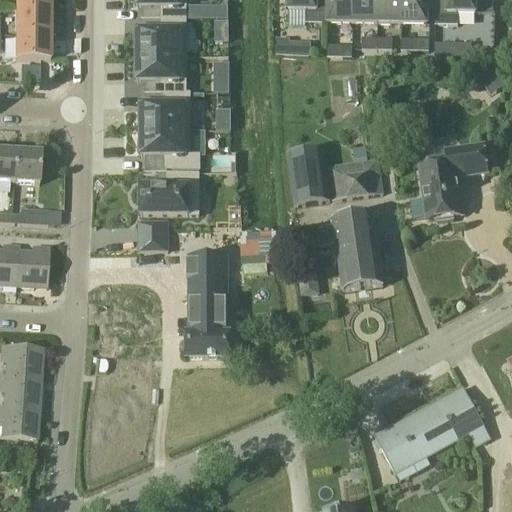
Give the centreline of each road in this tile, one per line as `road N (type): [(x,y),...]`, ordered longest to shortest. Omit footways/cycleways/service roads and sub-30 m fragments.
road 1 (residential): [(107,511),(323,411),(511,307)]
road 2 (residential): [(79,110),(72,324)]
road 3 (residential): [(72,324),(63,511)]
